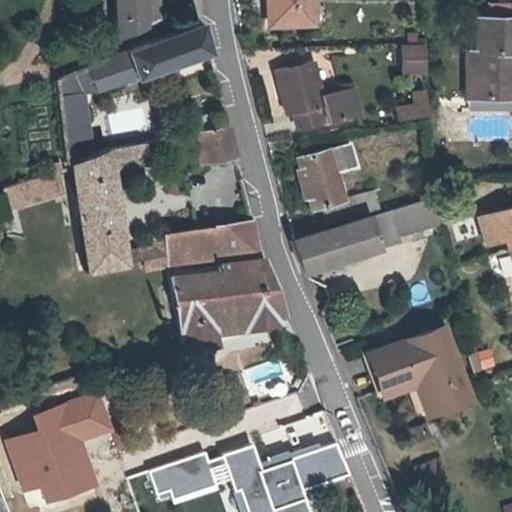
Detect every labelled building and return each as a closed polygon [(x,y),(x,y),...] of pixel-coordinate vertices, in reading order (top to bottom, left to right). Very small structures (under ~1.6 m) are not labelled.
[(115,0),(118,33),(159,18),(157,0),(115,0)] [(271,0),(272,21),(310,21),(310,6),(315,6),(314,0),(271,0)] [(480,99),(507,99),(511,99),(511,83),(511,82),(511,19),(477,20),(476,53),(466,53),(466,98),(480,99)] [(57,74),(64,139),(72,137),(90,134),(82,90),(137,75),(209,49),(201,21),(57,74)] [(405,69),(425,68),(425,43),(405,43),(405,69)] [(277,70),(288,111),(293,110),(298,127),(325,120),(326,121),(363,113),(357,85),(322,94),(314,61),(303,63),(301,59),(290,62),(290,66),(277,70)] [(394,118),(429,116),(427,87),(409,88),(410,101),(393,103),(394,118)] [(202,128),(228,123),(224,110),(199,115),(202,128)] [(228,123),(202,128),(195,130),(200,159),(234,152),(228,123)] [(72,137),(64,139),(65,147),(73,146),(72,137)] [(145,140),(146,150),(155,148),(154,138),(145,140)] [(145,140),(107,148),(110,168),(147,160),(146,150),(145,140)] [(298,156),(313,206),(321,203),(326,221),(359,212),(354,194),(344,197),(337,171),(357,165),(351,142),(298,156)] [(125,262),(122,248),(110,168),(107,148),(72,160),(73,165),(88,269),(125,262)] [(11,210),(65,195),(57,167),(3,183),(11,210)] [(435,197),(294,241),(303,269),(373,247),(374,247),(444,225),(435,197)] [(511,265),(511,206),(473,219),(481,244),(503,237),(511,265)] [(164,253),(144,257),(146,268),(167,263),(167,267),(255,253),(250,219),(162,232),(164,253)] [(125,262),(144,257),(164,253),(162,232),(153,234),(154,242),(122,248),(125,262)] [(168,272),(169,281),(161,283),(170,340),(171,345),(181,341),(181,346),(214,340),(212,323),(278,313),(272,279),(265,256),(256,258),(168,272)] [(366,352),(381,389),(417,375),(430,409),(468,394),(441,323),(366,352)] [(18,440),(0,447),(0,475),(1,478),(29,467),(18,440)] [(322,449),(328,476),(347,470),(336,444),(322,449)] [(436,458),(413,467),(419,482),(442,473),(436,458)] [(347,470),(328,476),(327,477),(335,497),(355,490),(347,470)] [(511,511),(511,502),(502,503),(502,511),(511,511)]
